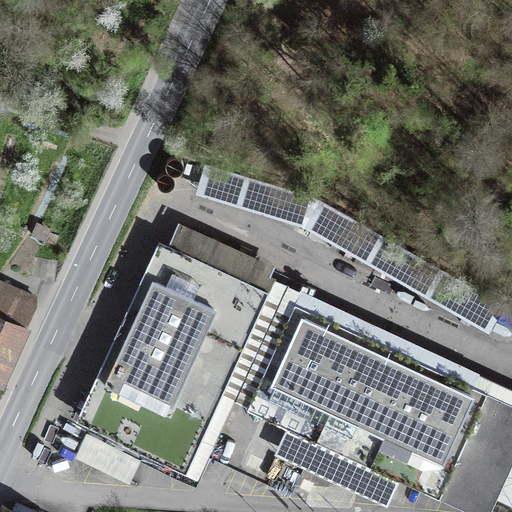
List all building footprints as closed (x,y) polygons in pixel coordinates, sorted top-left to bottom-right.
[(20,126),(65,138),(67,131),(22,118),(20,126)] [(310,197),(204,165),(194,195),(301,227),(310,197)] [(320,201),(310,197),(301,227),(304,229),(320,201)] [(505,306),(320,201),(304,229),(489,334),(505,306)] [(36,223),(31,237),(45,243),(51,228),(36,223)] [(511,391),(270,279),(275,268),(178,223),(168,245),(158,241),(73,423),(197,481),(234,401),(249,408),(247,412),(287,431),(276,455),(387,507),(399,482),(464,511),(491,511),(497,501),(511,507),(511,391)] [(0,376),(37,296),(0,279),(0,376)]
